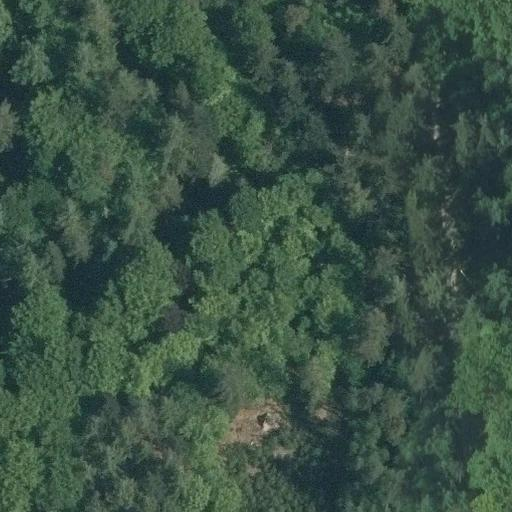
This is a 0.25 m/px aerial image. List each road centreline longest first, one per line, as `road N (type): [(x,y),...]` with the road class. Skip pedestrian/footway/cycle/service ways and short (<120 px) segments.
road 1 (track): [(456,360),(86,0)]
road 2 (track): [(474,511),(435,107),(416,0)]
